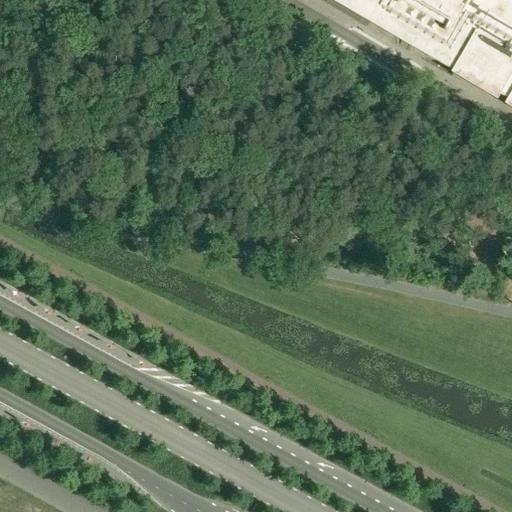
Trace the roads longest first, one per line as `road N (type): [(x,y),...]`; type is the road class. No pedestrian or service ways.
road 1 (primary): [(391,511),(0,299)]
road 2 (residential): [(511,137),(283,0)]
road 3 (primary): [(0,402),(199,511)]
